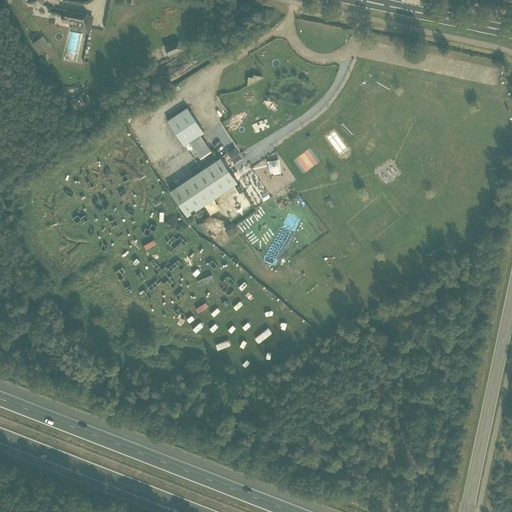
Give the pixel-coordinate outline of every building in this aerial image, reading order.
[(64,10),(62,22),(85,26),(88,15),(64,10)] [(39,40),(32,44),(39,54),(46,50),(39,40)] [(178,42),(165,48),(168,55),(182,49),(178,42)] [(247,84),(247,85),(262,77),(263,76),(253,74),(252,77),(247,77),(247,84)] [(187,107),(167,120),(184,145),(189,142),(200,135),(204,132),(187,107)] [(200,135),(189,142),(200,158),(211,150),(200,135)] [(170,190),(187,216),(237,183),(220,157),(170,190)]
